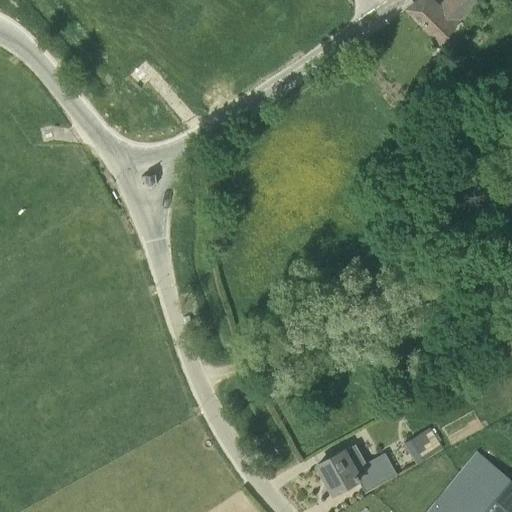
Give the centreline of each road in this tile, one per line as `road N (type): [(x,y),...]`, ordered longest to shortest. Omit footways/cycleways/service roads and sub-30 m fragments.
road 1 (unclassified): [(283,511),(219,434),(177,328),(153,231)]
road 2 (tertiary): [(187,147),(378,15)]
road 3 (tertiary): [(0,27),(105,141)]
